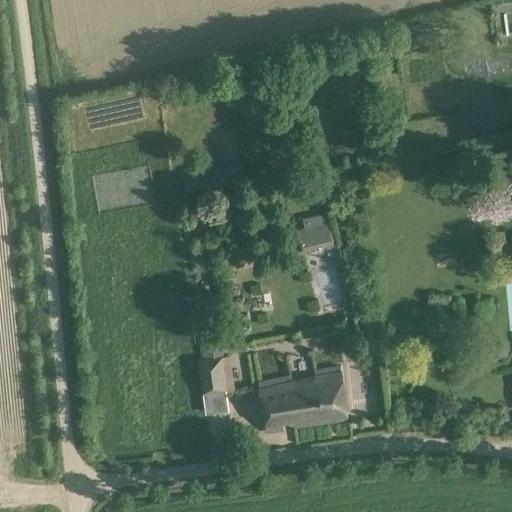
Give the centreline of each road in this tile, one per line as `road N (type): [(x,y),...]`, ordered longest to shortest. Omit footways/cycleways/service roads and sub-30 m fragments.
road 1 (unclassified): [(67,483),(12,0)]
road 2 (unclassified): [(511,446),(340,446),(67,483)]
